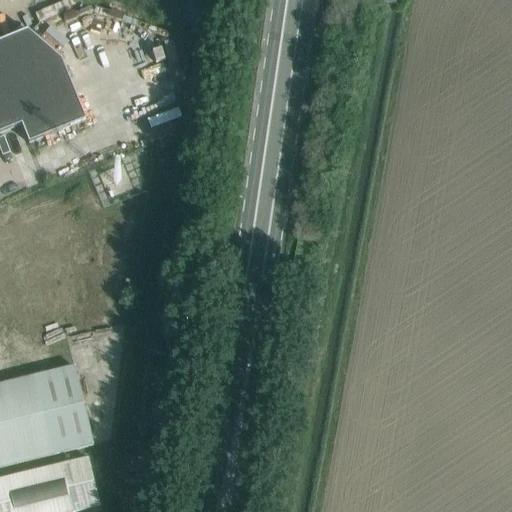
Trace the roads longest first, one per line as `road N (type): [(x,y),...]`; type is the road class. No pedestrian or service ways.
road 1 (primary): [(246,322),(293,0)]
road 2 (primary): [(246,322),(199,511)]
road 3 (primary): [(231,511),(246,322)]
